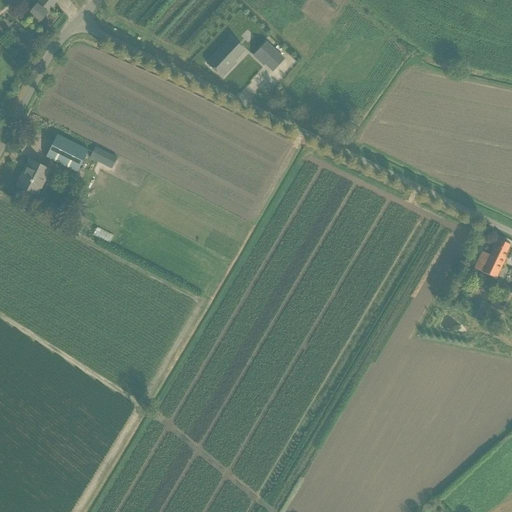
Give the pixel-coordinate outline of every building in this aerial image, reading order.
[(39,0),(28,14),(31,17),(39,23),(48,13),(47,13),(58,0),(39,0)] [(259,50),(265,43),(244,23),(238,30),(259,50)] [(244,51),(232,40),(208,65),(216,73),(230,58),(234,61),(244,51)] [(266,42),(254,55),(255,55),(259,51),(269,59),(264,64),(272,72),(284,59),(266,42)] [(239,81),(248,86),(251,81),(242,75),(239,81)] [(88,151),(66,139),(57,135),(46,157),(55,162),(77,173),(88,151)] [(112,169),(117,158),(95,147),(90,157),(112,169)] [(50,170),(38,165),(29,160),(25,169),(27,169),(18,187),(16,186),(25,191),(37,197),(50,170)] [(504,258),(510,245),(497,239),(489,255),(482,252),(474,269),(496,279),(505,258),(504,258)]
